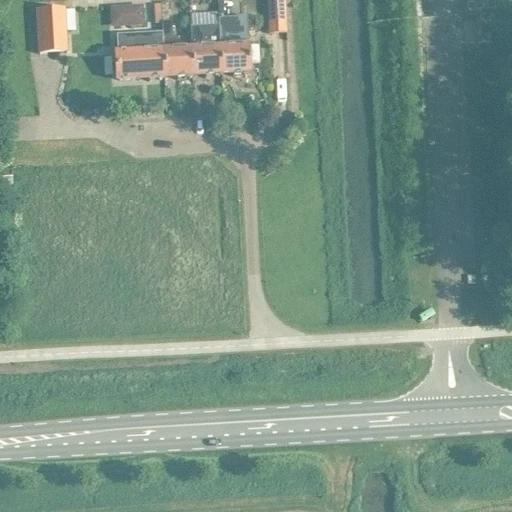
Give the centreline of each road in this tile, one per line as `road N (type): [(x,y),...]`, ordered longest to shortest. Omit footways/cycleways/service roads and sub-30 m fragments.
road 1 (unknown): [(274,344),(262,324),(252,179),(243,153),(218,143),(59,130)]
road 2 (primary): [(0,448),(311,421)]
road 3 (primary): [(387,417),(511,408)]
